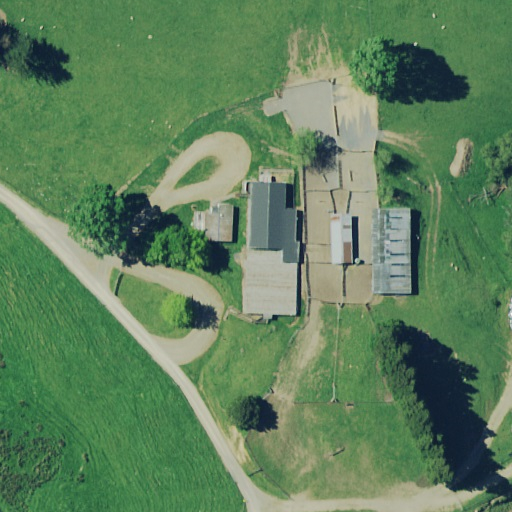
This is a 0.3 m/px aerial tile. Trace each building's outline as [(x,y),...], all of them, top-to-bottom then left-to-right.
[(287,208),(288,183),(254,181),(250,246),(283,248),(282,261),(298,262),(300,242),(296,242),(298,209),(287,208)] [(234,206),(213,205),(213,213),(195,212),(195,228),(206,229),(206,240),(233,241),(234,206)] [(412,209),(375,208),(373,292),(409,293),(412,209)] [(352,262),(352,214),(332,214),(332,262),(352,262)] [(363,349),(348,348),(347,369),(362,370),(363,349)]
